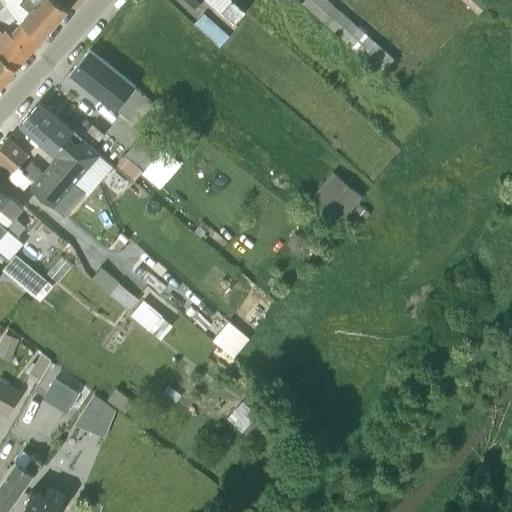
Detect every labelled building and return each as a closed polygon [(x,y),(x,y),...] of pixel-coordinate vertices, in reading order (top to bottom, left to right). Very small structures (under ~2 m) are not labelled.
[(67,4),(61,0),(30,0),(32,2),(20,16),(40,34),(41,34),(67,4)] [(210,0),(232,19),(245,5),(245,4),(239,0),(210,0)] [(305,0),(382,68),(394,53),(334,0),(305,0)] [(485,0),(469,0),(478,8),(485,0)] [(229,29),(204,7),(195,17),(220,40),(229,29)] [(0,48),(0,80),(40,34),(20,16),(10,27),(6,24),(3,27),(0,23),(0,42),(3,45),(0,48)] [(90,44),(72,66),(126,111),(127,110),(136,117),(154,96),(90,44)] [(39,185),(67,208),(84,187),(88,190),(113,160),(100,149),(101,147),(39,96),(21,118),(52,148),(54,154),(42,167),(43,166),(31,156),(24,164),(36,174),(32,179),(39,185)] [(162,143),(144,127),(125,148),(144,164),(162,143)] [(18,176),(26,167),(18,160),(28,148),(9,132),(0,142),(0,161),(10,169),(18,176)] [(333,165),(306,198),(335,223),(362,190),(333,165)] [(13,188),(0,177),(0,214),(9,222),(18,229),(26,220),(16,210),(24,200),(12,189),(13,188)] [(35,253),(59,225),(44,212),(20,240),(35,253)] [(0,232),(9,222),(0,214),(0,232)] [(53,278),(15,247),(2,263),(40,294),(53,278)] [(62,249),(44,271),(54,279),(72,257),(62,249)] [(101,260),(92,272),(130,304),(139,292),(101,260)] [(153,321),(165,306),(147,291),(134,306),(153,321)] [(19,332),(5,326),(0,338),(0,349),(10,354),(19,332)] [(52,353),(42,345),(28,369),(39,375),(52,353)] [(56,372),(46,390),(67,402),(77,385),(56,372)] [(0,375),(0,401),(8,405),(19,385),(0,375)] [(134,395),(116,381),(108,393),(125,406),(134,395)] [(94,388),(75,418),(106,430),(117,403),(94,388)] [(239,398),(227,411),(242,426),(247,430),(263,415),(243,394),(242,396),(240,394),(238,397),(239,398)] [(22,445),(0,475),(0,507),(3,510),(43,455),(33,448),(31,451),(22,445)] [(31,482),(20,511),(52,511),(53,510),(57,511),(67,486),(49,478),(45,488),(31,482)]
